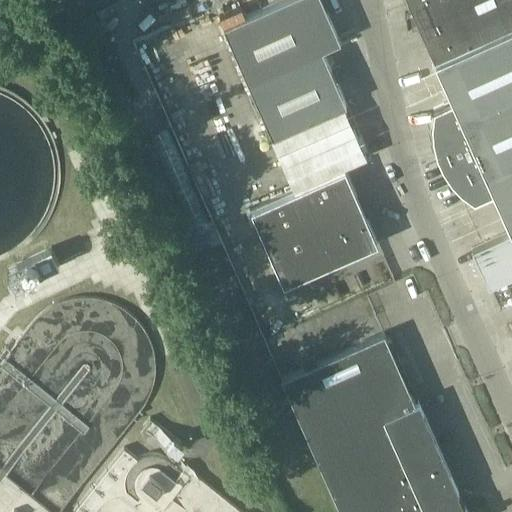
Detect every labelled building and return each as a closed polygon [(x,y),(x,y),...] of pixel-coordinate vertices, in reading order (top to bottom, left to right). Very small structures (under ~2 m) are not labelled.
[(323,47),(324,48),(343,40),(325,0),(279,0),(225,24),(249,80),(323,47)] [(434,60),(511,25),(511,0),(407,0),(412,10),(406,13),(409,24),(416,19),(434,60)] [(511,25),(434,60),(453,101),(435,109),(434,122),(434,124),(434,127),(434,130),(435,135),(436,141),(439,155),(443,163),(448,171),(451,174),(456,180),(462,186),(465,189),(468,192),(474,197),(492,189),(511,231),(511,229),(511,25)] [(323,47),(249,80),(274,135),(347,103),(324,48),(323,47)] [(370,155),(347,103),(274,135),(297,187),(370,155)] [(190,229),(213,220),(171,127),(149,137),(190,229)] [(378,242),(356,194),(345,168),(253,209),(285,283),(378,242)] [(193,231),(200,253),(222,245),(213,222),(193,231)] [(25,280),(59,264),(51,246),(17,263),(25,280)] [(282,377),(341,511),(468,511),(419,400),(415,402),(384,332),(282,377)] [(83,511),(113,511),(139,480),(121,465),(83,511)] [(169,484),(153,471),(145,482),(161,494),(169,484)]
